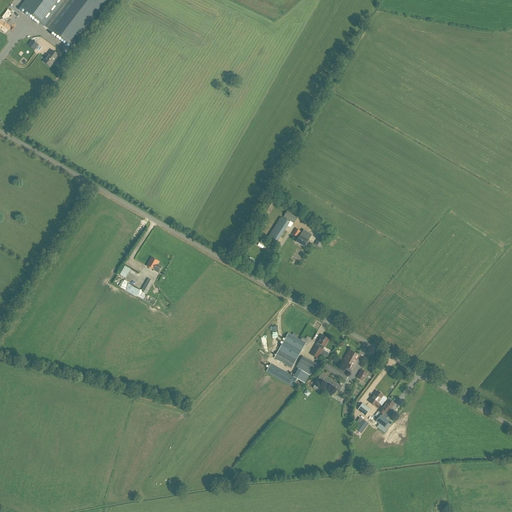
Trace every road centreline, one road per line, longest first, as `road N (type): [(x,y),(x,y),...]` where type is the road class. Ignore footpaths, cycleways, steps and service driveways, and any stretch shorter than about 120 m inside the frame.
road 1 (unclassified): [(511,423),(0,130)]
road 2 (track): [(138,396),(189,406),(279,314)]
